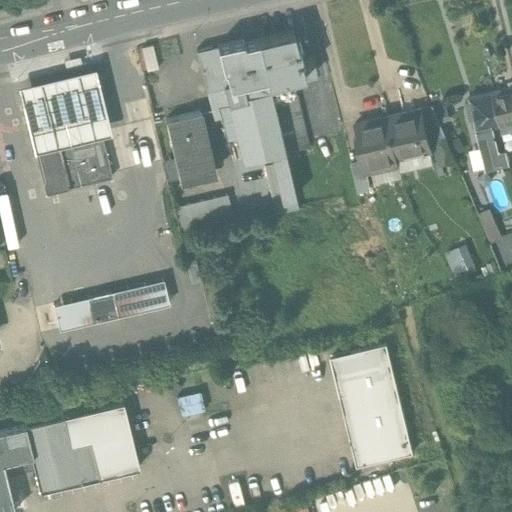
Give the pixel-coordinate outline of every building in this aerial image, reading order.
[(290,31),(256,40),(265,76),(267,85),(302,76),(303,79),(316,76),(310,51),(299,54),(297,47),(294,48),(290,31)] [(256,40),(242,43),(241,38),(195,50),(205,91),(223,86),(223,84),(228,83),(228,85),(265,76),(256,40)] [(94,68),(18,87),(34,151),(34,149),(58,143),(101,132),(101,135),(110,132),(94,68)] [(241,82),(228,85),(228,83),(223,84),(223,86),(227,104),(245,99),(245,96),(241,82)] [(511,88),(493,93),(500,125),(502,134),(511,131),(511,88)] [(269,90),(245,96),(245,99),(227,104),(217,106),(221,120),(232,117),(242,162),(271,155),(284,152),(269,90)] [(493,93),(469,99),(470,103),(464,104),(469,122),(474,121),(476,130),(500,125),(493,93)] [(432,106),(385,118),(394,153),(410,149),(411,154),(427,150),(431,167),(455,162),(432,106)] [(200,110),(165,119),(175,157),(163,160),(167,179),(178,176),(180,182),(216,174),(200,110)] [(385,118),(353,125),(362,161),(365,172),(366,172),(396,165),(394,153),(385,118)] [(492,128),(476,132),(480,150),(469,153),(474,172),(485,169),(485,171),(509,166),(505,151),(498,152),(492,128)] [(101,132),(58,143),(69,186),(111,175),(101,135),(101,132)] [(58,143),(34,149),(34,151),(45,192),(69,186),(58,143)] [(284,152),(271,155),(281,202),(295,199),(284,152)] [(362,161),(350,164),(357,191),(370,188),(366,172),(365,172),(362,161)] [(227,197),(174,210),(180,234),(233,220),(227,197)] [(501,239),(489,210),(477,216),(490,245),(501,239)] [(465,247),(444,255),(455,280),(476,271),(465,247)] [(194,256),(182,259),(187,282),(199,279),(194,256)] [(162,275),(110,288),(115,310),(115,312),(167,299),(162,275)] [(110,288),(88,293),(93,316),(115,310),(110,288)] [(88,293),(53,302),(59,326),(94,317),(93,316),(88,293)] [(386,344),(330,358),(356,466),(412,453),(386,344)] [(123,404),(0,434),(0,511),(14,511),(4,466),(31,459),(39,494),(139,470),(123,404)]
